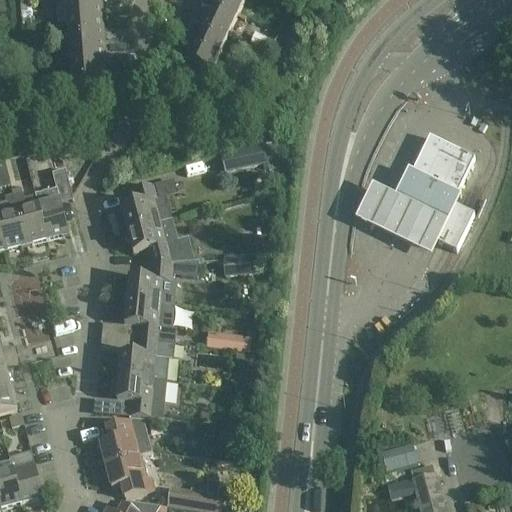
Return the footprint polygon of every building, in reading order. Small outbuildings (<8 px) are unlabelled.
[(67,23),(102,20),(100,0),(85,0),(65,2),(67,23)] [(205,0),(197,19),(229,35),(238,15),(207,0),(205,0)] [(207,0),(238,15),(245,0),(207,0)] [(187,39),(219,54),(229,35),(197,19),(187,39)] [(69,45),(104,42),(102,20),(67,23),(69,45)] [(219,54),(187,39),(177,60),(180,61),(183,97),(211,94),(209,75),(219,54)] [(70,66),(106,64),(104,42),(69,45),(70,66)] [(37,50),(26,50),(27,59),(38,58),(37,50)] [(107,86),(106,64),(70,66),(72,89),(75,89),(76,102),(104,99),(103,86),(107,86)] [(455,201),(457,197),(475,162),(429,140),(412,175),(410,179),(455,201)] [(280,143),(263,147),(263,146),(221,158),(225,176),(262,167),(263,173),(277,169),(280,143)] [(0,190),(10,188),(4,163),(0,163),(0,190)] [(34,197),(38,210),(47,242),(69,238),(61,207),(73,203),(65,173),(51,176),(56,191),(34,197)] [(127,234),(171,222),(165,199),(157,202),(153,188),(130,194),(133,207),(121,211),(127,234)] [(373,189),(355,225),(375,235),(428,260),(446,224),(389,197),(373,189)] [(0,206),(0,233),(5,254),(26,248),(18,215),(16,211),(26,209),(22,194),(4,199),(6,205),(0,206)] [(453,209),(447,223),(440,237),(436,245),(438,246),(442,248),(443,248),(453,253),(454,254),(456,255),(473,219),(472,218),(458,211),(456,210),(454,209),(453,209)] [(38,210),(18,215),(26,248),(47,242),(38,210)] [(149,268),(174,267),(194,265),(188,241),(177,244),(171,222),(127,234),(133,257),(146,254),(149,268)] [(256,260),(223,262),(225,280),(257,277),(256,260)] [(174,267),(149,268),(148,283),(129,281),(126,305),(172,309),(173,299),(170,299),(174,267)] [(229,303),(229,312),(239,313),(239,304),(229,303)] [(136,344),(175,348),(176,331),(172,331),(174,309),(172,309),(126,305),(124,329),(137,330),(136,344)] [(253,338),(208,334),(207,351),(261,356),(262,345),(252,344),(253,338)] [(119,381),(152,384),(166,385),(168,363),(173,363),(175,348),(136,344),(134,358),(121,357),(119,381)] [(262,357),(235,355),(235,366),(241,366),(242,368),(242,372),(244,372),(243,381),(242,392),(259,393),(262,357)] [(5,371),(0,372),(0,395),(10,392),(5,371)] [(152,384),(119,381),(117,404),(130,406),(128,420),(152,422),(154,408),(150,407),(152,384)] [(10,392),(0,395),(0,418),(16,414),(10,392)] [(11,431),(24,427),(21,419),(9,422),(11,431)] [(105,469),(140,459),(152,456),(144,424),(135,423),(106,430),(109,443),(99,445),(105,469)] [(386,477),(417,468),(412,449),(381,458),(386,477)] [(9,461),(12,474),(13,474),(22,507),(43,502),(31,455),(9,461)] [(140,459),(105,469),(111,492),(121,489),(124,501),(153,494),(150,481),(146,482),(140,459)] [(444,511),(433,471),(410,477),(418,511),(444,511)] [(0,477),(0,511),(3,511),(22,507),(13,474),(12,474),(0,477)] [(168,510),(180,511),(220,511),(223,500),(171,491),(168,510)]
